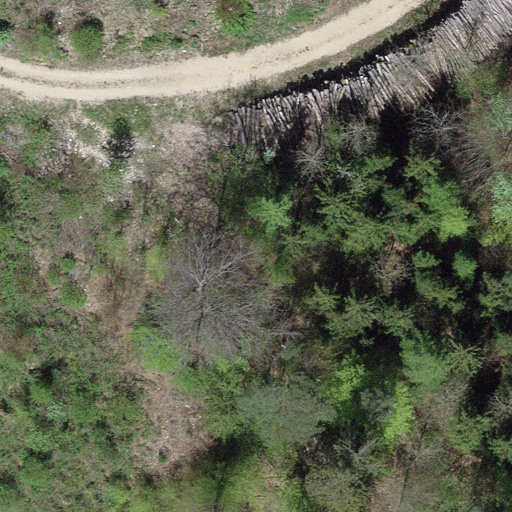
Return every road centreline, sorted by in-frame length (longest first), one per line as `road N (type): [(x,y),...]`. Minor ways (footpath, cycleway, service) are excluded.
road 1 (track): [(63,75),(85,112),(239,249),(323,363),(383,511)]
road 2 (track): [(398,0),(251,67),(88,79),(0,62)]
